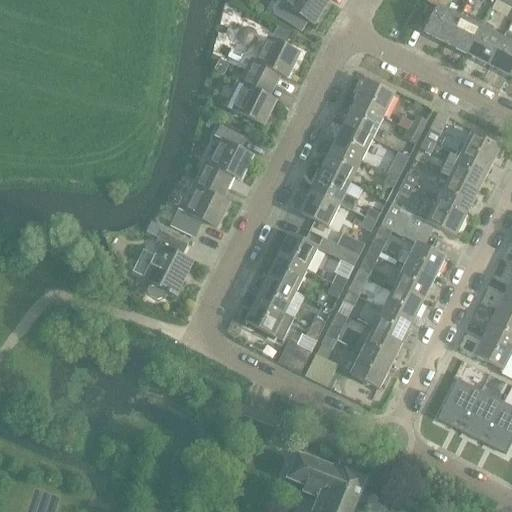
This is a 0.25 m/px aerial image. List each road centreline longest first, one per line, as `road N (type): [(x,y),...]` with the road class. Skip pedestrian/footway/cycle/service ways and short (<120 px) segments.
road 1 (residential): [(390,433),(198,339),(349,37)]
road 2 (residential): [(390,433),(511,199)]
road 3 (residential): [(511,116),(349,37)]
road 4 (residential): [(511,498),(390,433)]
